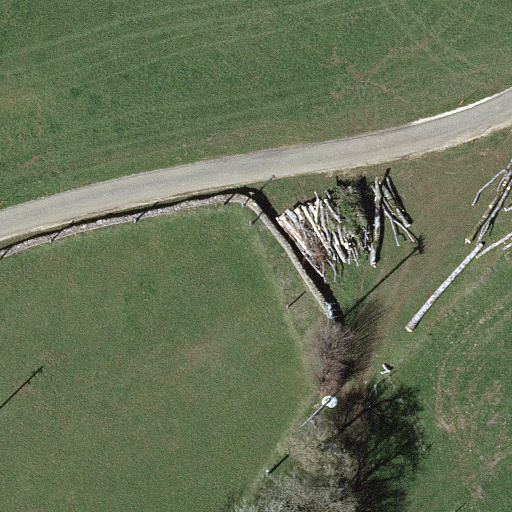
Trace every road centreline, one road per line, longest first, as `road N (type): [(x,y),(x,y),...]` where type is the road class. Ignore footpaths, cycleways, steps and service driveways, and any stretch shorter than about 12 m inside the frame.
road 1 (unclassified): [(511,103),(423,134),(0,223)]
road 2 (track): [(353,511),(346,418),(367,147)]
